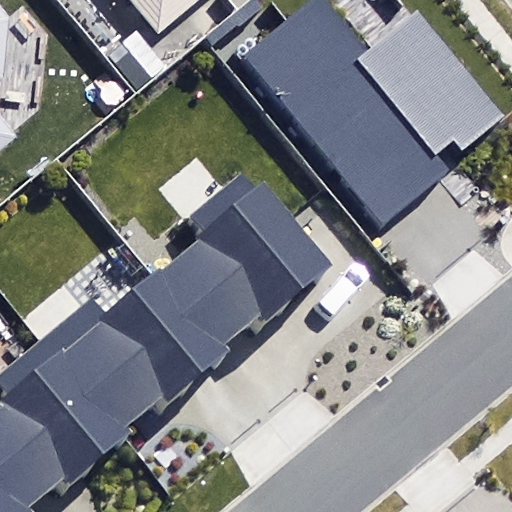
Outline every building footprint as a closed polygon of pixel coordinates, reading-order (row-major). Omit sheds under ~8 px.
[(129,0),(157,33),(196,0),(129,0)] [(245,61),(381,226),(511,118),(511,116),(419,3),(360,51),(319,1),(245,61)] [(0,159),(22,142),(0,114),(0,81),(2,80),(10,22),(0,9),(0,159)] [(137,94),(168,69),(137,32),(106,57),(137,94)] [(263,184),(153,275),(221,356),(331,265),(263,184)] [(93,299),(40,342),(120,439),(123,437),(221,356),(153,275),(106,315),(93,299)] [(120,439),(40,342),(0,375),(0,384),(9,395),(0,402),(0,488),(19,511),(32,511),(79,474),(120,439)] [(0,511),(19,511),(0,488),(0,511)]
